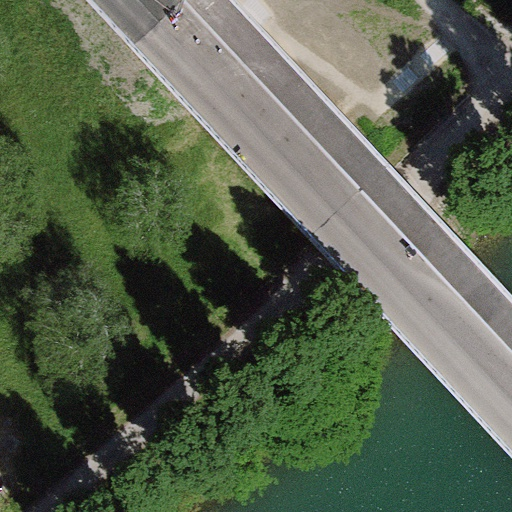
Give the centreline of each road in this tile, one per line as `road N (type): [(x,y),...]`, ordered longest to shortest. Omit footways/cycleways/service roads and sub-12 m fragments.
road 1 (track): [(511,110),(53,511)]
road 2 (secondary): [(136,0),(511,403)]
